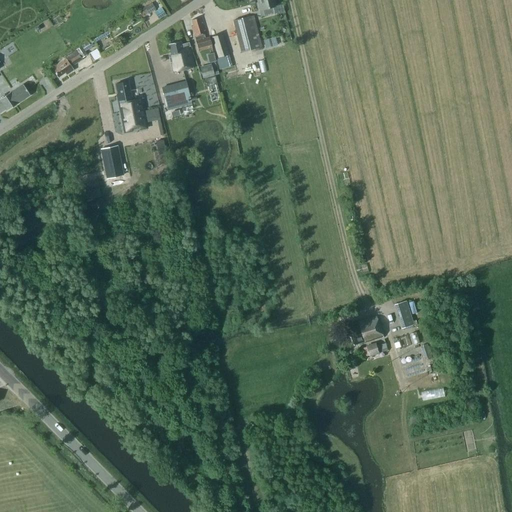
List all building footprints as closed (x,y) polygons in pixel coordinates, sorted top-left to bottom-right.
[(258,4),(261,17),(276,13),(273,0),(259,0),(260,3),(258,4)] [(149,14),(156,10),(152,3),(145,7),(149,14)] [(161,8),(155,12),(159,19),(166,15),(161,8)] [(198,41),(196,42),(198,51),(212,47),(209,37),(205,39),(204,35),(206,34),(201,17),(191,20),(193,26),(191,26),(194,37),(196,37),(198,41)] [(233,21),(241,52),(258,48),(250,17),(233,21)] [(212,37),(218,58),(228,55),(222,34),(212,37)] [(169,56),(173,72),(195,67),(189,43),(181,45),(180,41),(168,44),(171,55),(169,56)] [(82,46),(85,51),(91,48),(88,42),(82,46)] [(66,59),(52,68),(58,77),(66,72),(67,74),(73,70),(70,65),(72,64),(73,65),(82,60),(81,59),(87,55),(81,47),(65,57),(66,59)] [(92,52),(96,60),(103,56),(98,48),(92,52)] [(208,54),(212,63),(218,60),(215,52),(208,54)] [(200,67),(203,78),(215,75),(212,64),(200,67)] [(128,82),(116,84),(118,96),(117,96),(123,127),(141,124),(142,130),(147,129),(141,99),(134,100),(131,87),(129,88),(128,82)] [(162,88),(167,107),(191,101),(185,82),(162,88)] [(0,113),(6,110),(7,111),(18,104),(18,103),(30,95),(23,84),(5,96),(4,94),(0,97),(0,113)] [(171,163),(166,139),(159,141),(161,151),(158,151),(161,165),(171,163)] [(102,149),(107,178),(122,176),(116,146),(102,149)] [(415,325),(407,301),(395,304),(402,328),(415,325)] [(366,343),(382,337),(376,318),(357,324),(358,326),(348,330),(353,346),(366,342),(366,343)] [(421,344),(417,332),(411,334),(415,346),(421,344)] [(366,346),(370,357),(380,354),(376,342),(366,346)] [(429,344),(421,346),(426,360),(434,357),(429,344)] [(446,388),(423,391),(424,399),(447,397),(446,388)]
